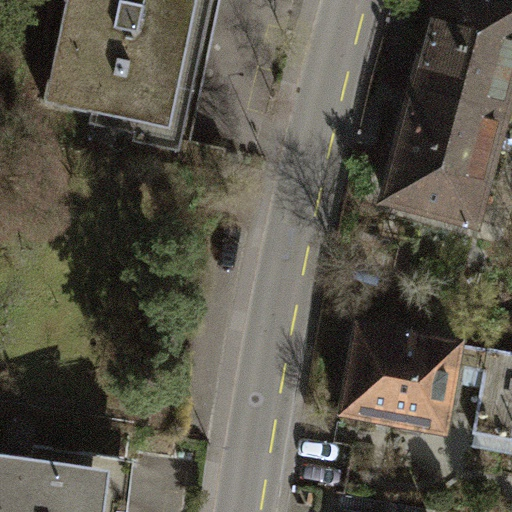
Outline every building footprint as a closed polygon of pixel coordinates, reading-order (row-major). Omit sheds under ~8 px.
[(227,0),(79,0),(53,122),(194,153),(227,0)] [(511,0),(436,0),(418,72),(511,96),(511,0)] [(511,96),(418,72),(387,192),(500,220),(511,172),(511,96)] [(345,413),(450,432),(461,368),(466,344),(361,325),(345,413)] [(511,352),(466,344),(461,368),(487,373),(476,435),(511,440),(511,352)] [(96,511),(103,465),(0,452),(0,511),(96,511)]
